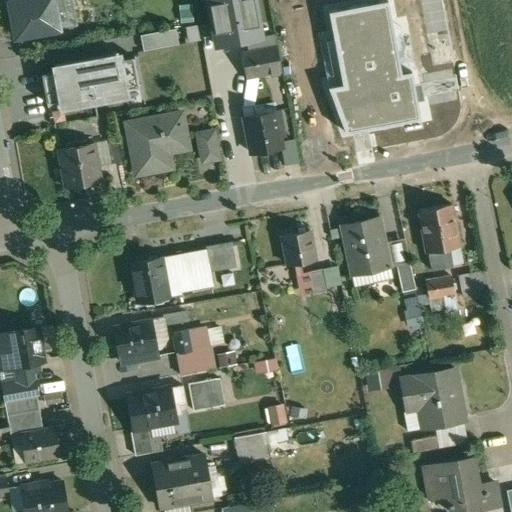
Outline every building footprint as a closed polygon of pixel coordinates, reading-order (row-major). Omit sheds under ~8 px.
[(49,0),(7,8),(13,39),(57,31),(51,0),(49,0)] [(256,0),(205,0),(214,45),(263,36),(256,0)] [(170,26),(135,33),(138,48),(173,42),(170,26)] [(278,45),(242,52),(247,77),(283,70),(278,45)] [(121,64),(50,77),(51,83),(44,85),(49,112),(56,111),(58,123),(130,109),(128,98),(139,96),(133,66),(122,68),(121,64)] [(281,109),(245,116),(251,151),(283,145),(279,122),(283,122),(281,109)] [(182,110),(127,121),(137,171),(159,167),(156,151),(188,145),(182,110)] [(214,129),(199,132),(204,159),(219,157),(214,129)] [(123,159),(119,139),(108,141),(112,161),(123,159)] [(95,140),(60,147),(67,185),(102,179),(95,140)] [(452,202),(419,208),(427,250),(429,250),(432,268),(454,264),(451,247),(460,245),(452,202)] [(381,216),(342,224),(352,273),(391,265),(381,216)] [(310,229),(283,234),(289,264),(316,259),(310,229)] [(232,242),(206,247),(206,249),(207,248),(212,271),(237,267),(232,242)] [(206,249),(163,257),(170,294),(214,286),(212,271),(207,248),(206,249)] [(163,256),(132,262),(136,286),(142,285),(145,300),(170,296),(170,294),(163,257),(163,256)] [(411,260),(397,263),(403,290),(417,287),(411,260)] [(291,271),(294,292),(323,287),(320,266),(291,271)] [(485,269),(469,272),(473,292),(488,290),(485,269)] [(453,275),(426,280),(432,309),(442,307),(443,313),(460,310),(453,275)] [(401,325),(417,324),(415,293),(399,294),(401,325)] [(151,320),(116,327),(122,356),(134,354),(136,360),(158,356),(151,320)] [(40,326),(11,332),(16,359),(18,372),(34,369),(32,361),(45,359),(40,326)] [(189,328),(173,331),(177,351),(193,348),(192,347),(189,328)] [(11,332),(0,333),(0,361),(16,359),(11,332)] [(193,348),(177,351),(181,375),(209,369),(204,344),(192,347),(193,348)] [(456,366),(401,377),(405,397),(418,395),(423,426),(466,418),(456,366)] [(388,371),(365,370),(365,386),(388,386),(388,371)] [(35,377),(3,383),(6,401),(38,395),(35,377)] [(217,379),(190,384),(195,409),(221,404),(217,379)] [(335,381),(320,383),(319,380),(314,380),(315,384),(311,385),(314,402),(338,398),(335,381)] [(183,385),(129,395),(135,426),(135,427),(150,424),(176,420),(175,414),(181,413),(180,403),(186,402),(183,385)] [(38,395),(6,401),(8,414),(35,409),(40,408),(38,395)] [(277,401),(262,405),(267,424),(282,420),(277,401)] [(35,409),(8,414),(14,444),(23,443),(22,432),(33,430),(32,423),(38,422),(35,409)] [(150,424),(135,427),(135,426),(131,427),(136,454),(164,449),(161,435),(153,436),(150,424)] [(33,430),(22,432),(23,443),(26,459),(61,453),(56,426),(33,430)] [(267,430),(236,436),(240,459),(271,454),(267,430)] [(438,434),(413,438),(415,451),(440,447),(438,434)] [(206,454),(153,463),(161,506),(214,496),(206,454)] [(473,456),(426,465),(431,494),(450,490),(453,511),(456,511),(500,504),(496,480),(478,483),(473,456)] [(0,494),(11,492),(7,473),(0,474),(0,494)] [(49,480),(21,485),(26,511),(68,511),(70,511),(70,510),(64,480),(50,483),(49,480)] [(268,511),(266,500),(243,504),(244,511),(268,511)]
